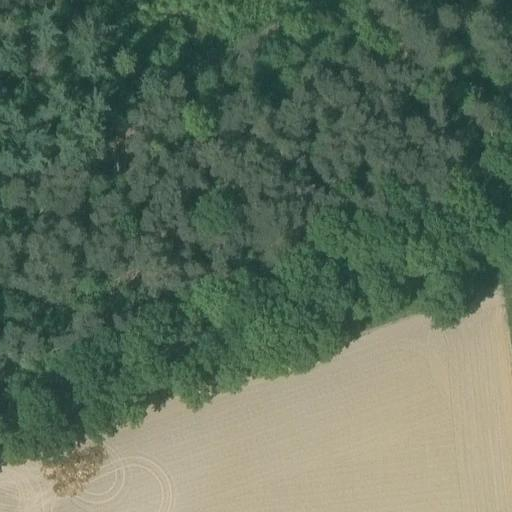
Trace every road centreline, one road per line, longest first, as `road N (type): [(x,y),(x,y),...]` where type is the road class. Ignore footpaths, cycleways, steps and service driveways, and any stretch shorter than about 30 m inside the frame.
road 1 (track): [(372,2),(323,0),(177,89),(131,133),(0,192)]
road 2 (track): [(371,0),(426,62),(447,66),(511,34)]
